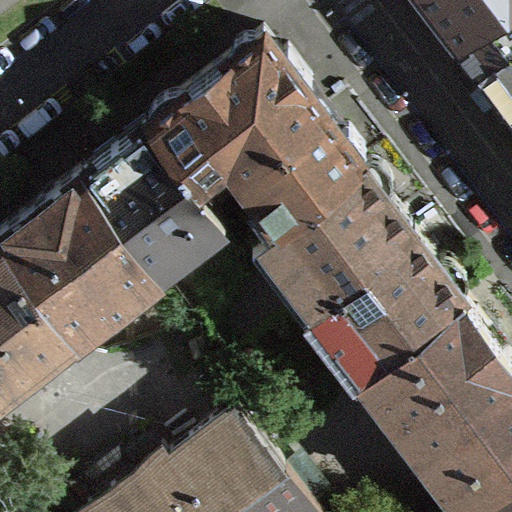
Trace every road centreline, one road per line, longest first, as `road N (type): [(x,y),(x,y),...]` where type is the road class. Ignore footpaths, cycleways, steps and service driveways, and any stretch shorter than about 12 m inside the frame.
road 1 (residential): [(348,0),(511,218)]
road 2 (residential): [(0,108),(145,0)]
